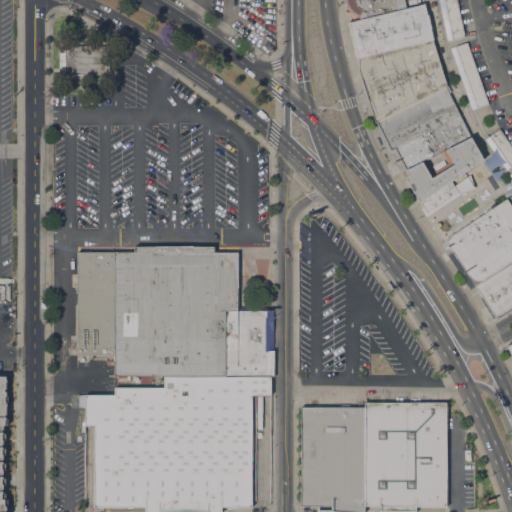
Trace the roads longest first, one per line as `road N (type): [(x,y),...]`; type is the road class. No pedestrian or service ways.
road 1 (tertiary): [(34,511),(35,0)]
road 2 (primary): [(432,262),(359,125),(327,0)]
road 3 (residential): [(286,511),(285,237)]
road 4 (primary): [(390,258),(471,389),(511,492)]
road 5 (primary): [(511,412),(472,324),(432,262)]
road 6 (secondary): [(77,0),(212,83)]
road 7 (primary): [(390,258),(418,274),(462,342),(483,348)]
road 8 (primary): [(297,0),(312,122)]
